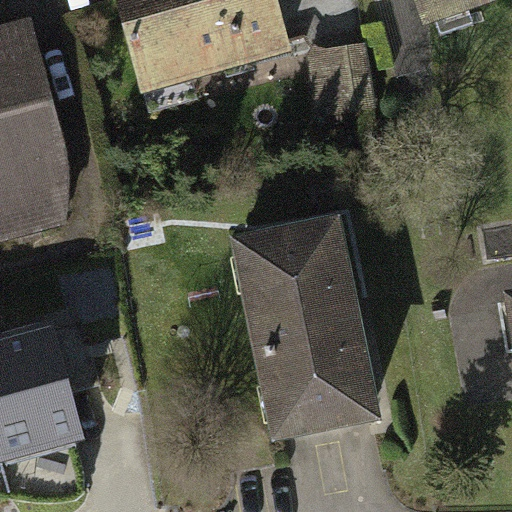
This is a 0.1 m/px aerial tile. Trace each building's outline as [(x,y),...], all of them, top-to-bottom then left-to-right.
[(274,0),(118,0),(146,101),(291,62),(274,0)] [(511,0),(416,0),(428,33),(511,2),(511,0)] [(0,246),(82,225),(25,12),(0,18),(0,246)] [(321,122),(379,123),(380,52),(322,51),(321,122)] [(326,219),(243,237),(283,429),(366,412),(326,219)] [(53,333),(0,346),(0,452),(79,432),(53,333)]
